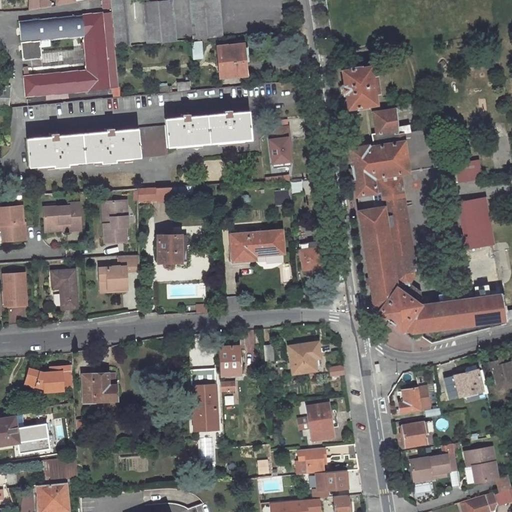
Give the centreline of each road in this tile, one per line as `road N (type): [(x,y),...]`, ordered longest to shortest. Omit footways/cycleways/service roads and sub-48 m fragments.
road 1 (residential): [(356,318),(317,313),(138,324),(0,343)]
road 2 (unknown): [(0,151),(19,131),(56,120),(319,96)]
road 3 (tertiary): [(356,318),(304,0)]
road 4 (tertiary): [(387,511),(359,334)]
road 5 (residential): [(511,333),(399,357),(359,334)]
